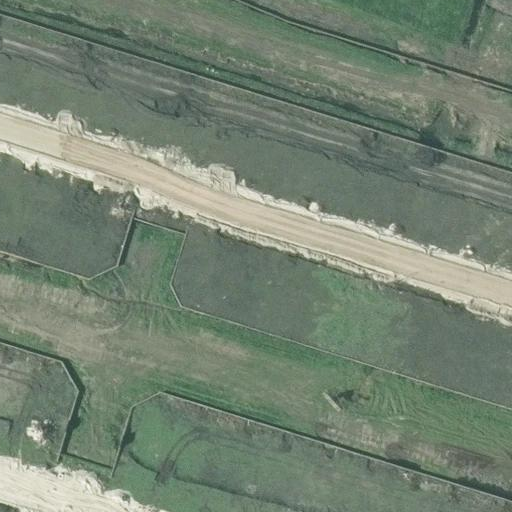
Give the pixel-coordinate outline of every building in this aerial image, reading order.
[(327,0),(318,31),(377,48),(386,18),(350,8),(351,5),(335,0),(327,0)] [(430,0),(430,2),(453,10),(455,0),(430,0)] [(511,0),(492,0),(487,17),(511,24),(511,0)] [(0,86),(19,92),(26,70),(39,74),(44,58),(0,44),(0,86)] [(65,65),(56,93),(89,103),(86,113),(110,120),(116,98),(130,102),(135,86),(65,65)] [(148,100),(139,129),(191,145),(198,123),(210,127),(215,111),(167,96),(164,105),(148,100)] [(236,118),(228,146),(260,156),(257,166),(281,173),(288,151),(301,155),(306,139),(236,118)] [(319,153),(310,182),(362,198),(369,176),(381,180),(386,164),(338,149),(335,158),(319,153)] [(407,171),(399,199),(431,209),(428,219),(452,226),(459,204),(472,208),(477,192),(407,171)] [(0,191),(0,214),(2,215),(0,221),(0,243),(13,248),(22,219),(15,217),(24,186),(4,180),(0,192),(0,191)] [(42,205),(36,226),(50,230),(42,257),(61,263),(70,234),(63,232),(72,201),(52,195),(49,207),(42,205)] [(490,206),(481,235),(511,244),(511,203),(509,202),(506,211),(490,206)] [(77,236),(68,265),(87,271),(95,244),(109,248),(116,228),(109,226),(113,214),(93,208),(84,238),(77,236)] [(199,253),(193,274),(207,279),(199,305),(218,311),(227,282),(220,280),(229,250),(209,244),(206,255),(199,253)] [(250,269),(244,290),(258,295),(250,321),(269,327),(278,298),(271,296),(280,266),(260,259),(257,271),(250,269)] [(302,285),(295,306),(310,310),(301,337),(320,343),(329,314),(322,312),(332,281),(312,275),(308,287),(302,285)] [(353,301),(346,322),(361,326),(353,353),(371,359),(380,330),(373,328),(383,297),(363,291),(359,303),(353,301)] [(404,317),(397,338),(412,342),(404,369),(423,375),(431,346),(424,344),(434,313),(414,307),(410,319),(404,317)] [(455,333),(449,353),(463,358),(455,385),(474,391),(483,362),(476,359),(485,329),(465,323),(462,335),(455,333)] [(511,350),(506,349),(500,369),(511,373),(511,381),(506,401),(511,402),(511,350)]
